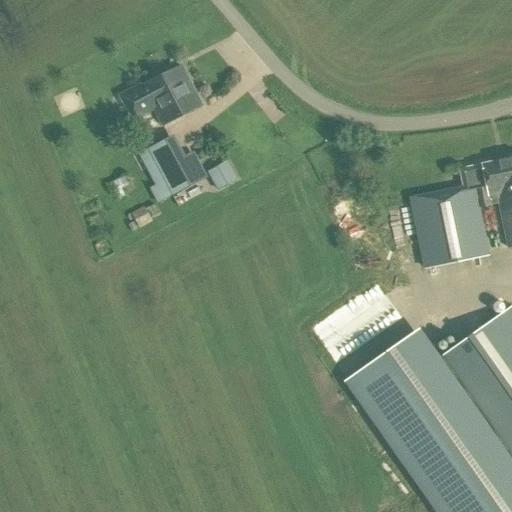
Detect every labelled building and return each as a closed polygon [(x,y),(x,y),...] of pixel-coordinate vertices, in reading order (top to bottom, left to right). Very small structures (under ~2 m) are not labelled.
[(181,66),(141,86),(119,96),(132,122),(155,111),(163,125),(202,106),(181,66)] [(69,109),(81,106),(79,93),(66,95),(69,109)] [(148,149),(138,154),(150,178),(154,185),(149,188),(157,202),(172,195),(194,184),(180,158),(169,138),(148,149)] [(511,247),(511,157),(482,164),(482,165),(460,170),(464,191),(412,202),(426,268),(488,255),(478,207),(499,203),(508,248),(511,247)] [(217,191),(238,180),(228,160),(207,172),(217,191)] [(160,214),(155,204),(146,209),(144,207),(127,215),(130,220),(134,218),(139,229),(152,222),(151,219),(160,214)] [(397,312),(379,287),(326,325),(344,350),(397,312)] [(511,511),(511,307),(442,357),(419,327),(343,383),(435,511),(511,511)]
